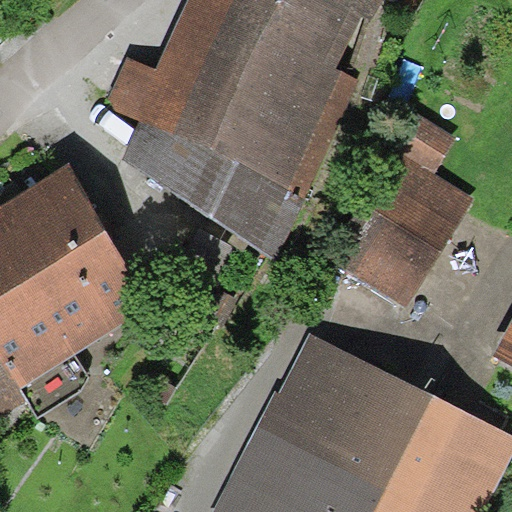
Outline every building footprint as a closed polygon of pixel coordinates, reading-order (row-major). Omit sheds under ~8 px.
[(338,0),(207,0),(204,6),(193,0),(188,0),(146,72),(131,63),(107,104),(141,123),(296,212),(364,95),(333,77),(367,17),(338,0)] [(390,0),(338,0),(367,17),(378,22),(390,0)] [(417,115),(394,153),(433,177),(456,139),(417,115)] [(296,212),(141,123),(116,167),(271,256),(296,212)] [(394,153),(332,266),(413,311),(477,203),(433,177),(394,153)] [(0,375),(15,400),(95,352),(153,317),(65,171),(1,209),(0,206),(0,375)] [(511,327),(493,362),(511,373),(511,327)] [(487,511),(511,464),(511,447),(309,343),(220,511),(487,511)] [(0,429),(24,415),(15,400),(0,375),(0,429)]
